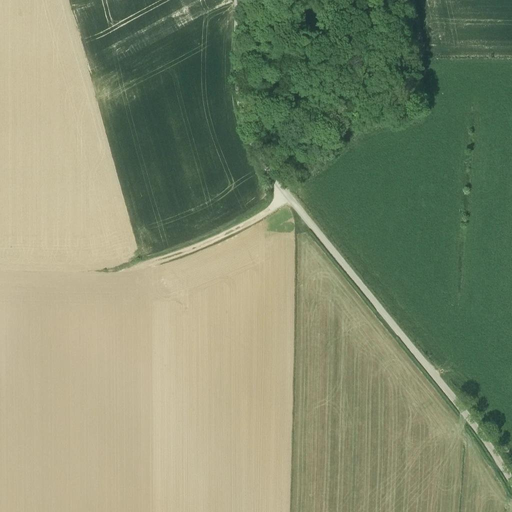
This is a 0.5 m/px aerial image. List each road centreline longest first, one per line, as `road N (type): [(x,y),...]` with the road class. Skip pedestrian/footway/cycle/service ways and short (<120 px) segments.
road 1 (unclassified): [(511,482),(257,153),(239,95),(237,0)]
road 2 (unknown): [(287,194),(213,239),(145,263)]
